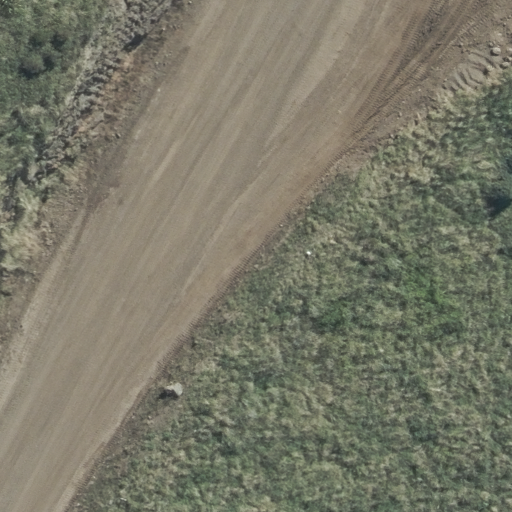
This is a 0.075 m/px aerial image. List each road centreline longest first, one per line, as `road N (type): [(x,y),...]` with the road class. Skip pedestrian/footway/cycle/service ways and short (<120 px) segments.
road 1 (track): [(14,511),(220,178),(281,96),(333,0)]
road 2 (track): [(281,96),(413,0)]
